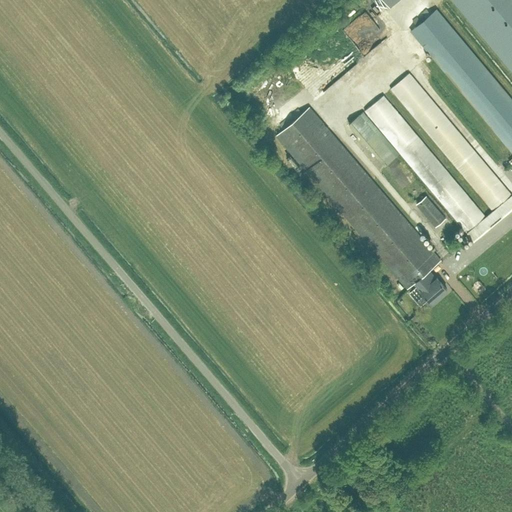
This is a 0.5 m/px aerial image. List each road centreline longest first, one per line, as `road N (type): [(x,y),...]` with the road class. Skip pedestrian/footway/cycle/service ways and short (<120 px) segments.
road 1 (unclassified): [(300,482),(0,132)]
road 2 (tertiary): [(300,482),(511,294)]
